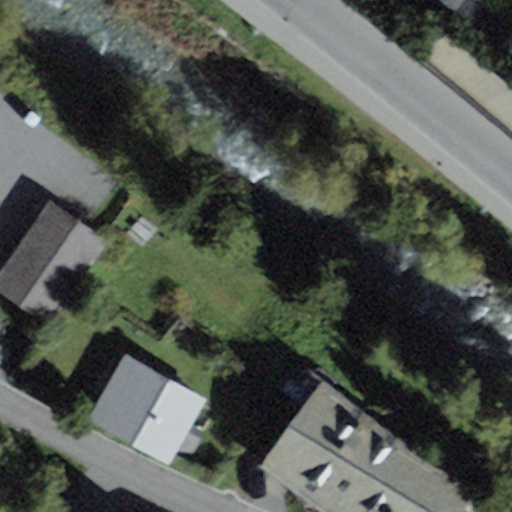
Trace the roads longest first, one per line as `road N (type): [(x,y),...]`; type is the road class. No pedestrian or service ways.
road 1 (unclassified): [(301,0),(511,171)]
road 2 (residential): [(227,511),(0,398)]
